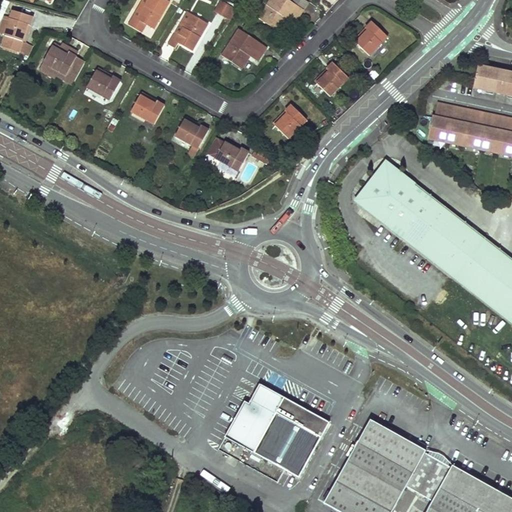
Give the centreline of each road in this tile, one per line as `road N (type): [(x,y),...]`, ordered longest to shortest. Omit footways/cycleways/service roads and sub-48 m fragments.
road 1 (unclassified): [(275,511),(88,386),(128,332),(209,321),(254,295)]
road 2 (residential): [(102,0),(95,20),(108,42),(241,110),(360,0)]
road 3 (primary): [(255,237),(138,204),(0,122)]
road 4 (primary): [(0,167),(120,231),(242,280)]
road 5 (primary): [(284,300),(402,357),(511,432)]
road 6 (primary): [(511,413),(308,259)]
road 7 (tertiary): [(323,162),(446,43)]
road 8 (track): [(88,386),(0,490)]
